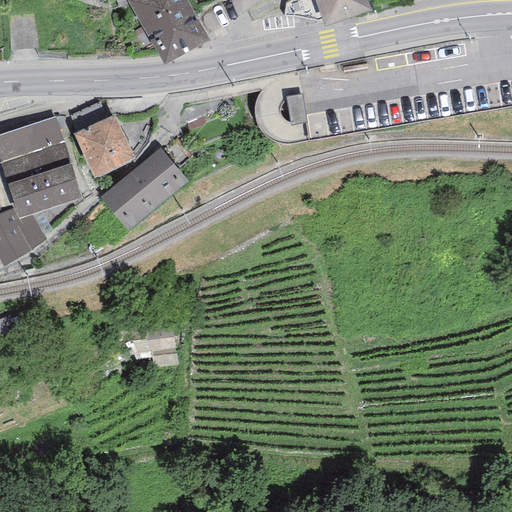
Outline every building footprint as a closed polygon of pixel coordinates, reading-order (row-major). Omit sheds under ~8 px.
[(186,0),(126,0),(163,65),(209,40),(186,0)] [(366,0),(314,0),(324,26),(371,10),(366,0)] [(35,13),(8,15),(10,51),(37,49),(35,13)] [(306,122),(300,94),(286,97),(291,125),(306,122)] [(114,115),(73,133),(94,178),(134,158),(114,115)] [(55,116),(0,134),(0,163),(14,209),(18,219),(31,215),(82,198),(55,116)] [(160,147),(100,197),(128,231),(187,181),(160,147)] [(31,251),(46,239),(31,215),(18,219),(14,209),(0,213),(0,261),(3,266),(31,251)] [(172,329),(146,332),(149,350),(153,349),(155,366),(176,364),(172,329)]
